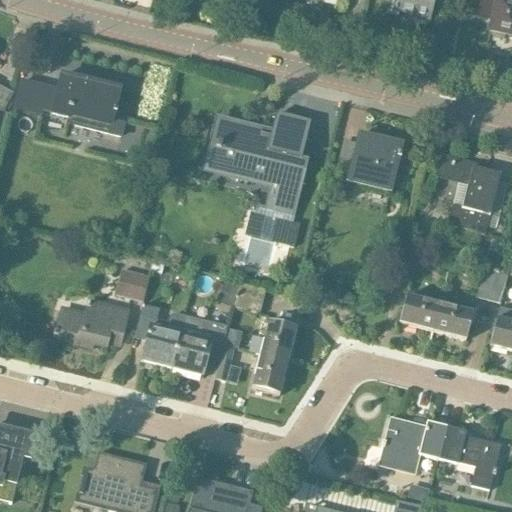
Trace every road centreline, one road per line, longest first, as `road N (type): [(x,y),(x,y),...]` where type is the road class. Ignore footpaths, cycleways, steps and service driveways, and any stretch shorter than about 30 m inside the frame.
road 1 (residential): [(511,402),(365,364),(350,367),(289,456),(0,385)]
road 2 (tertiary): [(511,118),(19,0)]
